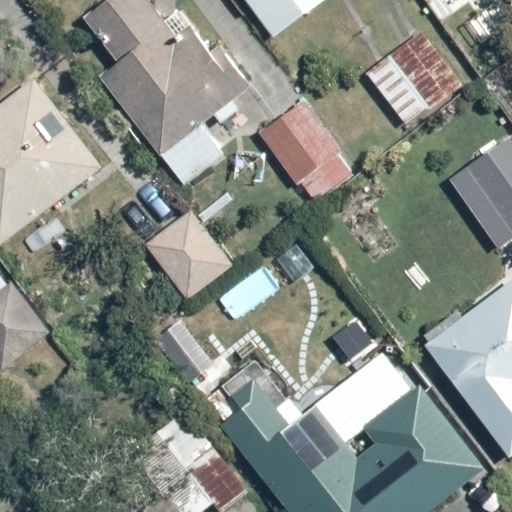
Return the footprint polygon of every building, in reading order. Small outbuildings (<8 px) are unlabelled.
[(251,107),(246,100),(262,87),(237,56),(225,66),(195,28),(189,32),(162,0),(113,0),(91,18),(124,58),(106,73),(195,181),(234,149),(215,126),(228,115),(233,121),(251,107)] [(244,0),(273,38),(323,0),(244,0)] [(461,86),(423,32),(367,72),(405,126),(461,86)] [(0,243),(101,167),(24,66),(0,84),(0,243)] [(355,170),(302,99),(257,132),(310,203),(355,170)] [(511,238),(511,138),(509,134),(447,178),(496,249),(511,238)] [(195,214),(146,248),(184,304),(233,271),(195,214)] [(0,362),(3,367),(47,333),(0,271),(0,362)] [(511,277),(425,342),(508,456),(511,452),(511,277)] [(195,311),(154,335),(182,382),(223,358),(195,311)] [(357,361),(383,395),(333,434),(312,407),(297,419),(257,367),(208,404),(290,511),(427,511),(484,469),(419,385),(384,340),(357,361)] [(62,511),(201,511),(216,501),(224,511),(227,511),(250,494),(187,413),(61,511),(62,511)]
